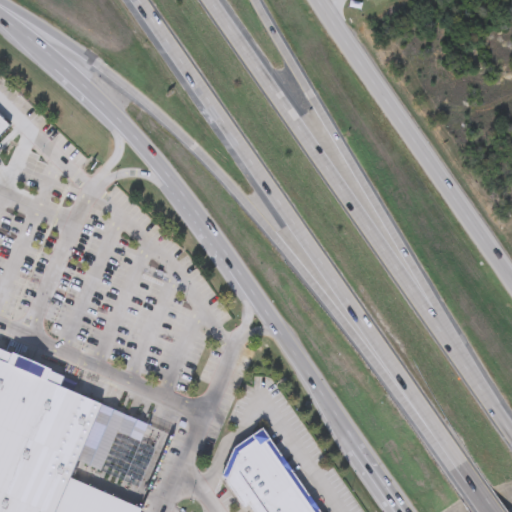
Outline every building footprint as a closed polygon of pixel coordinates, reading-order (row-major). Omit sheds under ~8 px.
[(0,113),(12,125),(0,137),(0,113)] [(0,511),(0,349),(76,382),(72,392),(101,404),(70,477),(139,507),(136,511),(0,511)] [(277,457),(231,489),(225,481),(239,451),(261,435),(277,457)] [(290,476),(248,505),(244,507),(231,489),(277,457),(290,476)] [(304,495),(278,511),(253,511),(248,505),(290,476),(304,495)] [(315,511),(278,511),(304,495),(315,511)]
